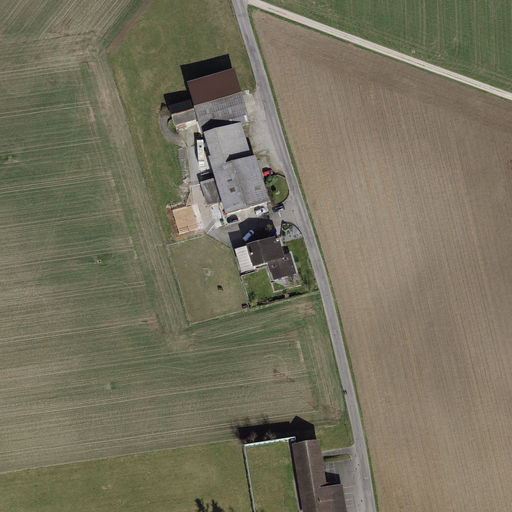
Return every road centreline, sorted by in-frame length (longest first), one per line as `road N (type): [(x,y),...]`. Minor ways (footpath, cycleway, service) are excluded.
road 1 (unclassified): [(237,0),(325,291),(371,511)]
road 2 (track): [(511,96),(247,0)]
